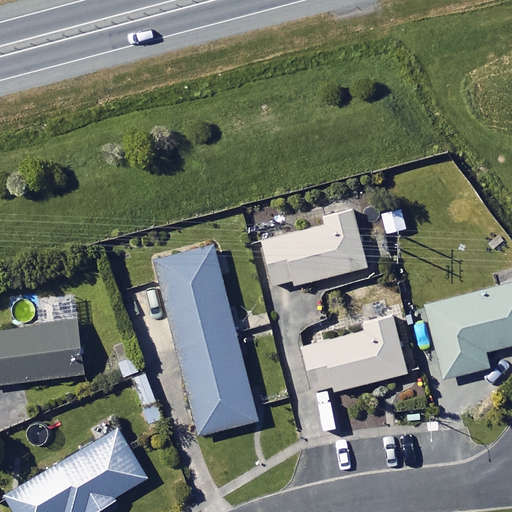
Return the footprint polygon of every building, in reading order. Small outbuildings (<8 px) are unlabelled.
[(372,268),(356,209),(328,216),(330,224),(267,241),(281,292),(372,268)] [(263,422),(219,248),(160,263),(203,437),(263,422)] [(511,348),(511,287),(430,308),(448,381),(495,369),(491,353),(511,348)] [(0,386),(87,375),(77,297),(42,302),(45,329),(0,334),(0,386)] [(410,376),(396,318),(369,324),(371,333),(308,348),(319,397),(410,376)] [(152,375),(137,380),(147,408),(161,403),(152,375)] [(151,481),(123,431),(9,494),(18,511),(102,511),(118,504),(116,500),(151,481)]
